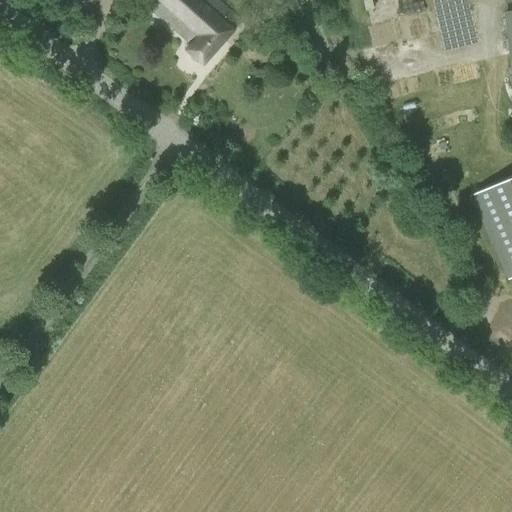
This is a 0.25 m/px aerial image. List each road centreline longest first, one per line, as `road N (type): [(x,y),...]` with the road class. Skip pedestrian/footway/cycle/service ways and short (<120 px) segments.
road 1 (tertiary): [(511,395),(0,12)]
road 2 (unknown): [(173,141),(0,382)]
